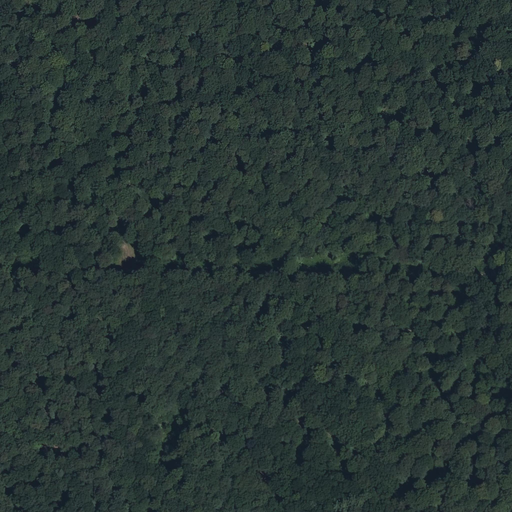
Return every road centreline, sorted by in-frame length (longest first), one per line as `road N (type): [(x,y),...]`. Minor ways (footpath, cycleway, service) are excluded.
road 1 (track): [(131,270),(511,274)]
road 2 (track): [(0,270),(131,270)]
